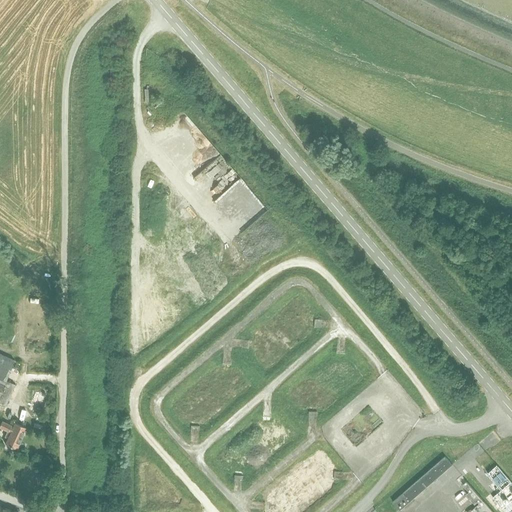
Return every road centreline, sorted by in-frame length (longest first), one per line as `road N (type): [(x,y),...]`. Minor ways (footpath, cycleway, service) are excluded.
road 1 (secondary): [(511,408),(154,0)]
road 2 (unclassified): [(57,511),(67,67),(87,25),(115,0)]
